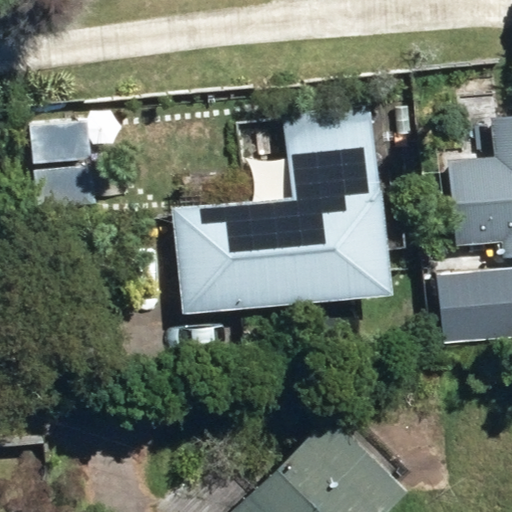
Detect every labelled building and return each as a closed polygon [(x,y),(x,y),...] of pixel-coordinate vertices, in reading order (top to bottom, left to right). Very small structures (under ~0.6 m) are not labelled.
[(374,103),(387,121),(410,105),(397,87),(374,103)] [(166,194),(177,304),(389,281),(369,93),(277,103),(285,182),(166,194)] [(25,107),(34,201),(96,196),(88,101),(25,107)] [(511,255),(431,262),(438,334),(511,327),(511,255)] [(212,511),(362,511),(401,471),(321,397),(212,511)] [(191,477),(218,485),(226,460),(197,452),(191,477)]
